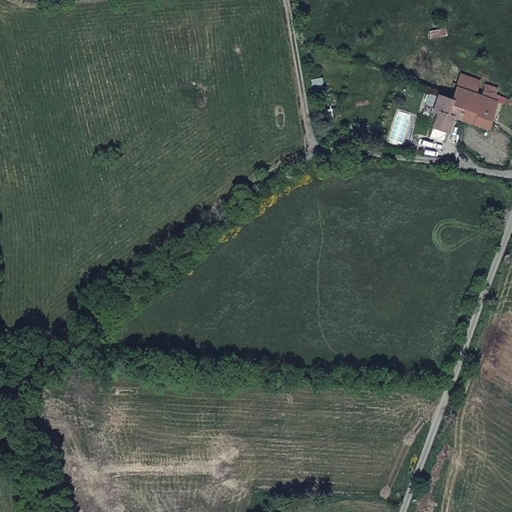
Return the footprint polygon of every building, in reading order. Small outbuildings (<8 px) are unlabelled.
[(450,81),(456,84),(460,74),(454,72),(450,81)] [(461,120),(487,128),(496,100),(482,95),(470,91),(475,79),(460,74),(456,84),(451,98),(467,104),(461,120)] [(482,95),(496,100),(498,101),(500,96),(495,94),(497,87),(486,84),(482,95)] [(434,105),(437,96),(429,93),(426,103),(434,105)] [(451,98),(438,93),(437,96),(434,105),(433,108),(438,110),(429,137),(443,142),(452,116),(461,120),(467,104),(451,98)] [(14,350),(0,350),(0,369),(14,368),(14,350)]
